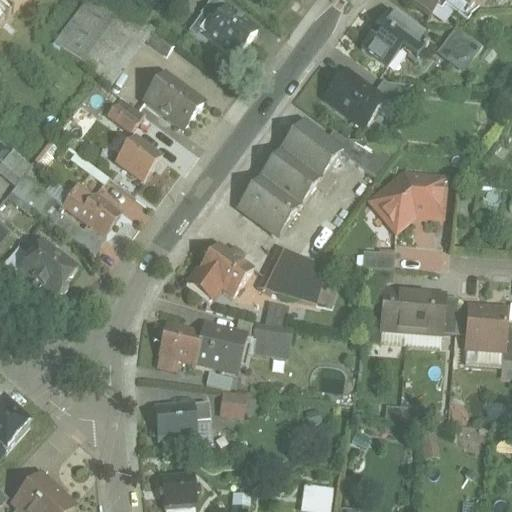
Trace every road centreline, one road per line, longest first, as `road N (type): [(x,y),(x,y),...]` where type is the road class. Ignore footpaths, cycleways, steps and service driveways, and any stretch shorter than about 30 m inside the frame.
road 1 (residential): [(113,449),(107,376),(127,293),(339,0)]
road 2 (residential): [(113,449),(0,350)]
